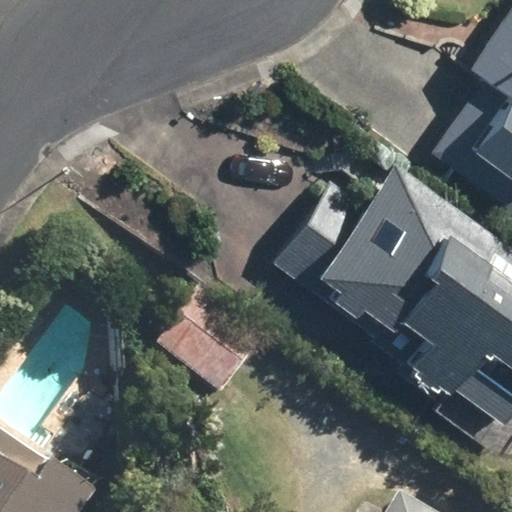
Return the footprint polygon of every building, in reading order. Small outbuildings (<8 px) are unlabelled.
[(511,0),(463,68),(479,80),(425,154),(511,216),(511,0)] [(511,247),(393,157),(354,209),(326,188),(269,263),(347,322),(356,311),(386,334),(394,324),(418,342),(402,363),(441,393),(431,407),(478,442),(501,460),(511,444),(511,247)] [(201,290),(150,351),(212,403),(263,342),(201,290)] [(81,511),(91,499),(0,433),(0,511),(81,511)] [(421,511),(394,496),(384,511),(421,511)]
